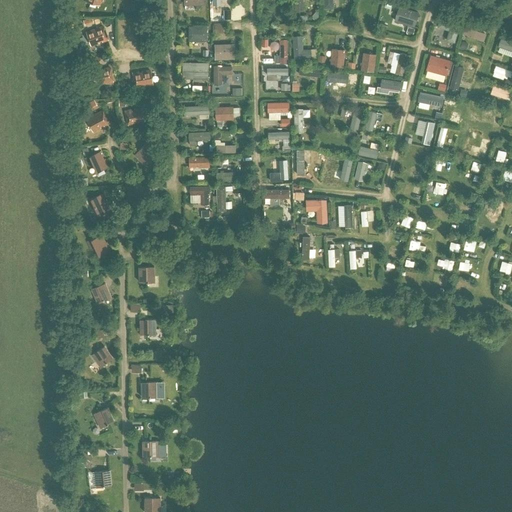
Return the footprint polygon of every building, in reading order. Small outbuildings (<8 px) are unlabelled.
[(294,0),(295,11),(303,11),(303,0),(294,0)] [(394,21),(414,27),(419,12),(399,6),(394,21)] [(460,24),(439,19),(437,27),(449,31),(446,40),(454,43),(460,24)] [(489,31),(466,23),(463,33),(486,40),(489,31)] [(102,43),(109,40),(104,25),(95,28),(85,32),(89,42),(90,47),(100,44),(99,42),(102,41),(102,43)] [(207,41),(207,26),(189,26),(189,41),(207,41)] [(292,37),(294,60),(311,59),(310,49),(303,49),(302,36),(292,37)] [(511,39),(502,37),(499,45),(511,49),(511,39)] [(215,59),(234,59),(234,44),(215,44),(215,59)] [(332,48),(330,66),(343,68),(345,49),(332,48)] [(391,70),(402,73),(407,53),(396,50),(391,70)] [(363,52),(361,70),(374,72),(376,54),(363,52)] [(451,60),(430,54),(426,70),(446,76),(451,60)] [(209,60),(183,60),(183,75),(209,75),(209,60)] [(455,62),(448,86),(456,88),(463,65),(455,62)] [(511,76),(511,68),(495,64),(493,71),(511,77),(511,76)] [(287,65),(267,66),(267,73),(288,72),(287,65)] [(320,68),(300,65),(298,73),(318,76),(320,68)] [(114,82),(111,66),(104,68),(104,69),(101,69),(101,68),(92,70),(94,84),(94,86),(114,82)] [(213,66),(214,85),(222,84),(222,74),(232,74),(232,66),(222,66),(213,66)] [(153,85),(151,69),(142,71),(141,71),(142,72),(139,72),(139,71),(132,72),(134,85),(134,88),(153,85)] [(350,73),(328,70),(327,79),(349,82),(350,73)] [(402,80),(381,77),(380,85),(401,88),(402,80)] [(509,88),(493,83),(490,93),(506,98),(509,88)] [(443,95),(421,90),(419,100),(441,105),(443,95)] [(93,100),(88,103),(90,108),(96,105),(93,100)] [(448,101),(444,119),(451,120),(455,103),(448,101)] [(289,102),(268,103),(268,110),(289,109),(289,102)] [(208,103),(183,104),(184,113),(209,112),(208,103)] [(498,118),(500,109),(485,105),(482,114),(498,118)] [(147,122),(143,106),(134,108),(134,109),(131,110),(131,109),(124,110),(127,124),(128,126),(147,122)] [(215,120),(234,119),(233,106),(215,107),(215,120)] [(254,108),(244,110),(245,118),(255,116),(254,108)] [(369,108),(365,127),(372,128),(377,110),(369,108)] [(294,109),(294,132),(303,132),(303,117),(310,117),(309,109),(303,109),(294,109)] [(348,125),(357,127),(360,110),(352,109),(348,125)] [(104,127),(110,124),(103,110),(95,114),(86,119),(91,129),(93,133),(101,128),(101,127),(103,126),(104,127)] [(420,141),(429,143),(434,121),(425,119),(420,141)] [(441,125),(435,145),(442,147),(448,127),(441,125)] [(209,129),(188,130),(189,142),(210,140),(209,129)] [(146,131),(142,135),(146,140),(150,136),(146,131)] [(477,156),(484,158),(490,139),(483,137),(477,156)] [(146,166),(157,154),(146,143),(134,155),(146,166)] [(360,143),(358,152),(376,155),(378,147),(360,143)] [(297,149),(297,173),(305,172),(305,149),(297,149)] [(104,159),(100,151),(92,154),(84,158),(88,167),(93,164),(95,170),(96,172),(109,167),(106,158),(104,159)] [(339,177),(348,179),(352,158),(344,156),(339,177)] [(209,157),(189,157),(189,167),(199,167),(199,168),(209,168),(209,157)] [(279,177),(288,177),(288,157),(279,157),(279,177)] [(359,158),(355,177),(364,180),(369,160),(359,158)] [(216,169),(216,177),(236,178),(236,170),(216,169)] [(451,195),(453,184),(440,182),(439,189),(444,189),(443,194),(451,195)] [(200,194),(201,205),(209,204),(209,194),(209,186),(190,186),(190,194),(200,194)] [(289,187),(265,187),(265,196),(289,196),(289,187)] [(105,202),(101,194),(89,200),(92,208),(95,206),(99,214),(110,209),(107,201),(105,202)] [(317,224),(327,223),(326,201),(306,202),(306,212),(317,211),(317,224)] [(344,227),(353,226),(352,202),(343,203),(344,227)] [(361,209),(362,225),(369,224),(368,209),(361,209)] [(423,220),(420,227),(424,229),(428,222),(423,220)] [(301,225),(301,233),(309,233),(309,225),(301,225)] [(106,242),(102,234),(94,238),(86,241),(90,250),(95,247),(97,253),(98,256),(111,250),(107,241),(106,242)] [(310,236),(303,236),(303,260),(311,260),(310,236)] [(349,249),(350,267),(358,266),(356,248),(349,249)] [(155,283),(155,266),(138,267),(139,282),(145,282),(146,282),(146,283),(149,283),(155,283)] [(98,304),(112,297),(106,283),(91,289),(98,304)] [(156,335),(156,319),(140,319),(140,334),(147,334),(147,335),(150,335),(156,335)] [(100,368),(106,364),(108,363),(107,362),(113,358),(105,345),(91,355),(100,368)] [(158,398),(157,381),(141,382),(141,397),(148,397),(148,398),(151,398),(158,398)] [(100,428),(106,425),(109,424),(108,423),(114,421),(109,407),(93,413),(100,428)] [(159,457),(158,440),(142,441),(143,456),(149,456),(149,457),(152,457),(159,457)] [(96,488),(103,487),(105,487),(105,486),(112,485),(110,470),(94,472),(96,488)] [(160,511),(161,497),(144,497),(144,511),(160,511)]
